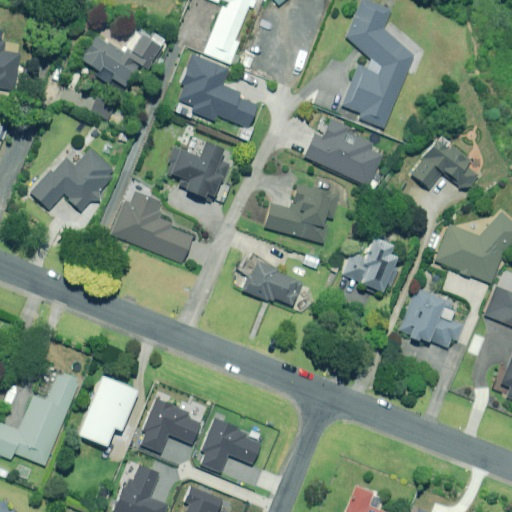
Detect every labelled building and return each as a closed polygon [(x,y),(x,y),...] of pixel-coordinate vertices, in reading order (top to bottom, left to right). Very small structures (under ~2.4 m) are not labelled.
[(222,6),(202,53),(230,64),(239,41),(235,40),(249,6),(253,8),(256,0),(211,0),(218,3),(218,0),(224,0),(229,2),(226,8),(222,6)] [(390,8),(369,0),(359,0),(345,36),(370,59),(367,67),(357,64),(340,104),(360,112),(358,118),(383,128),(413,55),(383,27),(390,8)] [(96,35),(81,59),(126,87),(140,66),(149,71),(164,48),(142,33),(128,55),(96,35)] [(0,83),(17,86),(23,53),(5,50),(7,41),(0,40),(0,83)] [(229,68),(192,54),(180,83),(183,85),(177,99),(193,105),(191,111),(215,121),(217,116),(248,128),(258,104),(239,97),(241,92),(223,84),(229,68)] [(256,58),(246,54),(241,65),(251,69),(256,58)] [(315,130),(303,156),(368,186),(382,155),(369,150),(372,143),(347,132),(349,126),(330,118),(323,134),(315,130)] [(181,178),(178,185),(185,187),(184,190),(211,201),(219,180),(223,182),(230,164),(220,160),(225,148),(204,139),(198,155),(175,146),(168,162),(174,164),(170,174),(181,178)] [(422,158),(411,174),(428,187),(440,172),(461,189),(469,187),(478,175),(465,165),(470,160),(450,145),(448,148),(435,139),(420,157),(422,158)] [(50,169),(29,192),(49,210),(63,195),(82,212),(113,177),(110,175),(115,169),(90,147),(74,165),(66,157),(53,171),(50,169)] [(270,201),(263,228),(324,244),(329,225),(325,224),(327,217),(333,219),(340,196),(297,184),(291,207),(270,201)] [(124,199),(110,234),(182,263),(193,236),(171,228),(173,223),(159,218),(161,212),(157,210),(161,201),(134,190),(130,201),(124,199)] [(449,223),(433,261),(489,284),(500,258),(511,243),(511,222),(500,211),(478,235),(449,223)] [(350,252),(340,275),(382,292),(385,284),(390,287),(398,268),(393,266),(397,257),(389,254),(393,245),(373,237),(364,258),(350,252)] [(321,259),(307,254),(304,264),(317,268),(321,259)] [(247,273),(240,290),(272,303),(274,299),(282,302),(281,305),(293,309),(303,283),(276,272),(277,270),(256,261),(251,275),(247,273)] [(511,291),(495,285),(484,314),(511,325),(511,356),(501,384),(510,388),(506,398),(511,399),(511,291)] [(429,339),(447,347),(450,338),(456,340),(463,325),(451,320),(454,310),(450,309),(453,303),(416,288),(398,331),(408,335),(407,338),(418,342),(419,339),(428,342),(429,339)] [(0,423),(0,455),(11,460),(14,453),(45,466),(79,380),(57,371),(45,400),(33,395),(19,430),(0,423)] [(100,377),(77,436),(105,447),(112,429),(121,433),(137,392),(100,377)] [(199,476),(165,462),(154,488),(162,491),(153,511),(184,511),(185,509),(191,511),(217,511),(219,509),(190,497),(199,476)] [(354,486),(343,511),(383,511),(368,506),(373,494),(354,486)] [(129,511),(137,495),(118,487),(107,510),(111,511),(129,511)] [(0,511),(13,511),(13,510),(9,511),(5,502),(0,503),(0,511)]
